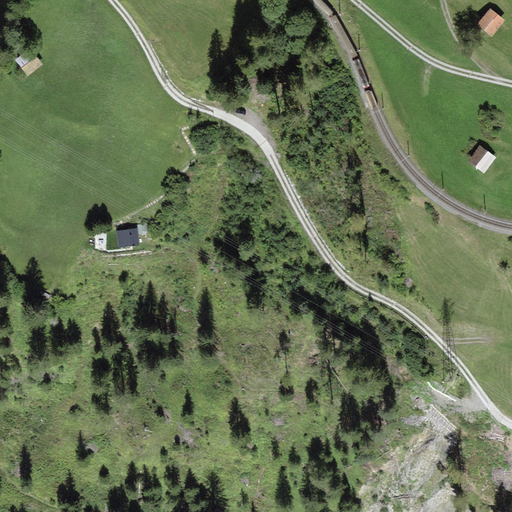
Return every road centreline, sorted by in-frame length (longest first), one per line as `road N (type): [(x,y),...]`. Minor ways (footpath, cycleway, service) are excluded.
road 1 (track): [(111,0),(170,91),(259,139),(336,270),(411,316),(511,423)]
road 2 (track): [(511,84),(441,66),(353,0)]
